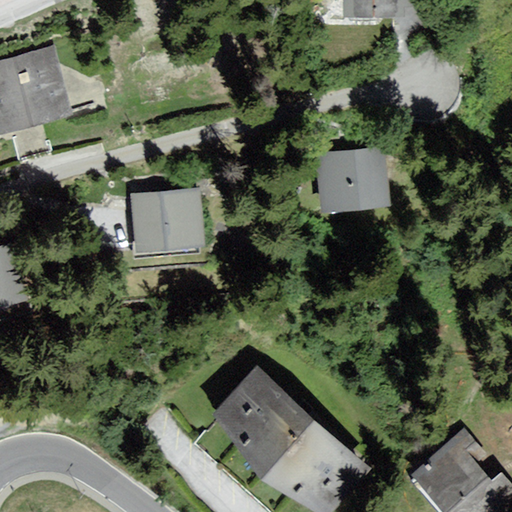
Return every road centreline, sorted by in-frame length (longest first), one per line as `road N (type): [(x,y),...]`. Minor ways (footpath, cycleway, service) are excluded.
road 1 (residential): [(0,198),(58,175),(401,85)]
road 2 (tertiary): [(0,463),(31,453),(62,456),(147,511)]
